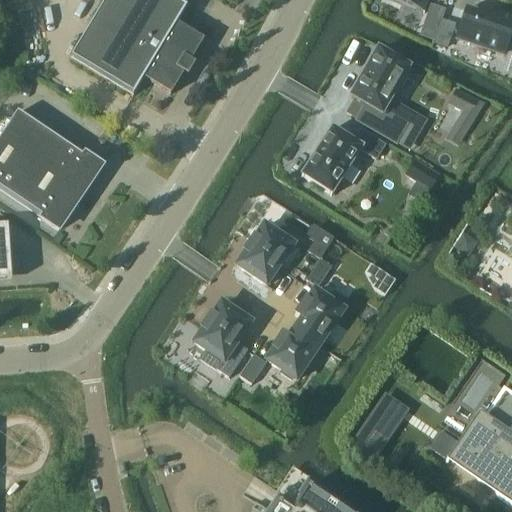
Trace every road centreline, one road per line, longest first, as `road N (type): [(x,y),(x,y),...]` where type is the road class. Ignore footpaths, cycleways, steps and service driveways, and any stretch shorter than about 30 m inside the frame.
road 1 (unclassified): [(293,0),(261,71),(77,347)]
road 2 (residential): [(77,347),(116,511)]
